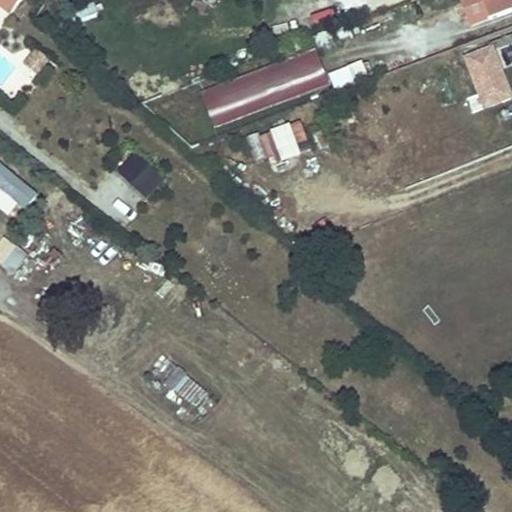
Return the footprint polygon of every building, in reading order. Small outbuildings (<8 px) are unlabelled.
[(8,0),(0,0),(0,2),(13,13),(18,7),(8,0)] [(486,17),(511,7),(511,0),(460,0),(471,26),(487,20),(486,17)] [(321,46),(347,39),(344,27),(318,34),(321,46)] [(511,36),(463,55),(482,108),(511,96),(511,92),(501,64),(511,60),(511,36)] [(37,79),(50,61),(31,46),(17,64),(37,79)] [(214,130),(329,86),(313,47),(199,91),(214,130)] [(335,94),(370,80),(362,62),(328,76),(335,94)] [(264,166),(310,154),(302,123),(256,135),(264,166)] [(133,154),(118,172),(147,197),(163,179),(133,154)] [(35,193),(0,163),(0,188),(18,203),(23,208),(35,193)] [(18,203),(0,188),(0,207),(8,214),(18,203)] [(0,259),(3,262),(12,250),(0,240),(0,259)] [(199,385),(161,356),(151,369),(188,398),(199,385)]
